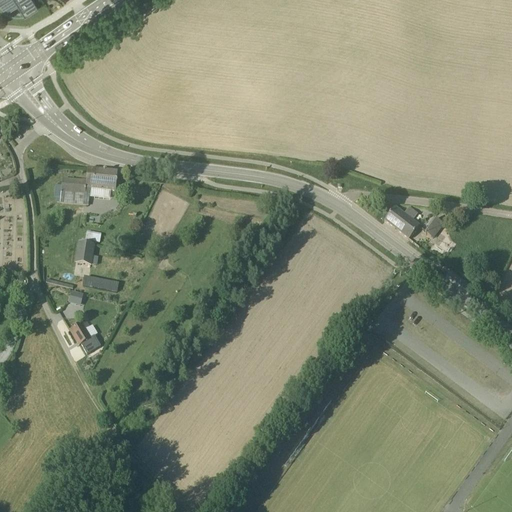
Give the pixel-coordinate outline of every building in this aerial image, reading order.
[(0,0),(0,9),(0,10),(2,11),(4,12),(5,13),(18,6),(25,17),(38,8),(32,0),(0,0)] [(115,192),(117,173),(87,170),(86,182),(64,180),(61,203),(88,206),(89,196),(90,196),(90,191),(115,192)] [(395,208),(384,222),(409,240),(419,227),(395,208)] [(84,225),(98,227),(100,215),(86,213),(84,225)] [(431,238),(442,224),(436,219),(425,233),(431,238)] [(99,244),(101,237),(87,234),(85,241),(99,244)] [(91,267),(94,245),(77,243),(74,264),(91,267)] [(118,285),(84,279),(83,287),(117,293),(118,285)] [(77,294),(74,306),(80,308),(83,295),(77,294)] [(79,347),(90,340),(98,335),(89,319),(88,317),(83,320),(84,322),(69,331),(79,347)]
